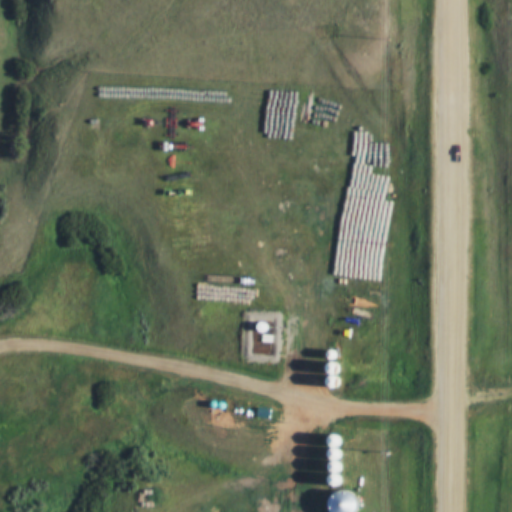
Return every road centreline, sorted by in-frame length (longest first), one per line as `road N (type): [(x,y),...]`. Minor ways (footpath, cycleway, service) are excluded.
road 1 (residential): [(0,346),(72,348),(388,418),(511,394)]
road 2 (tertiary): [(448,511),(448,0)]
